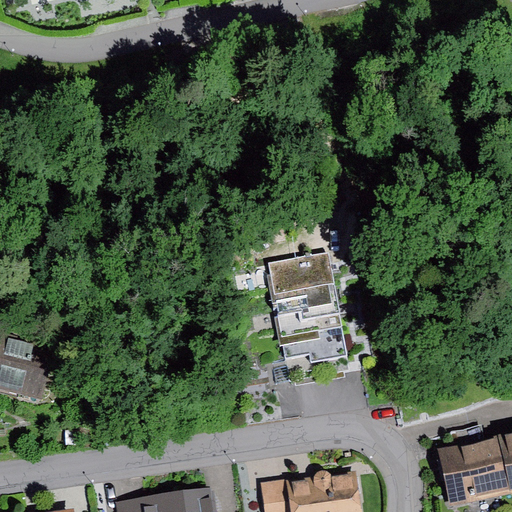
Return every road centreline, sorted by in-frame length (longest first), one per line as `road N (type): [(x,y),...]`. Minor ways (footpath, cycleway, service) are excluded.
road 1 (track): [(0,141),(216,98),(255,98),(320,125),(346,180),(338,211),(369,429)]
road 2 (residential): [(0,474),(343,426),(369,429),(397,450),(408,481),(406,511)]
road 3 (residential): [(0,37),(62,53),(321,0)]
